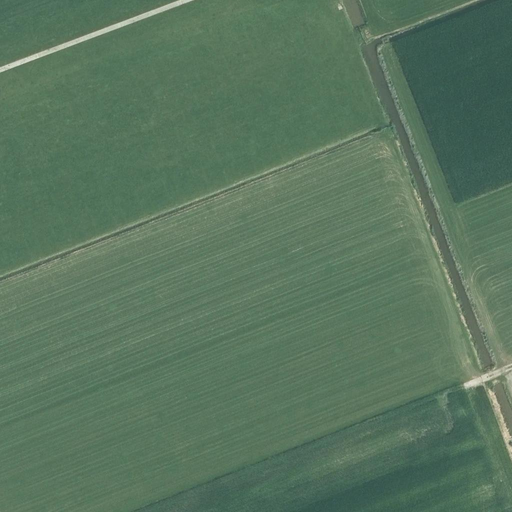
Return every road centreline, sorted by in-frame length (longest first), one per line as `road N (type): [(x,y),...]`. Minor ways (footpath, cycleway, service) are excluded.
road 1 (track): [(137,511),(511,366)]
road 2 (track): [(0,70),(190,0)]
